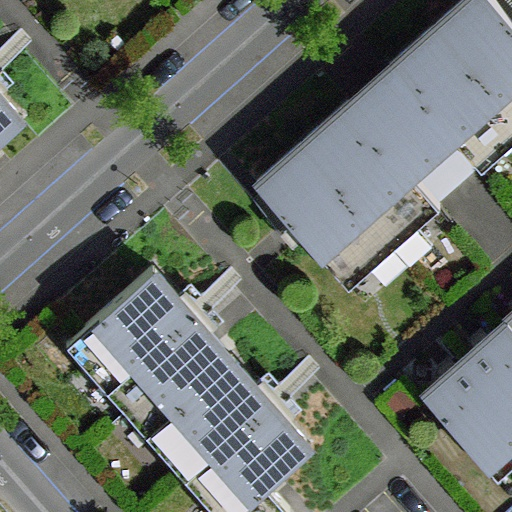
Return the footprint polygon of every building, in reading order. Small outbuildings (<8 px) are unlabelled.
[(511,15),(498,0),(466,0),(439,24),(511,106),(511,15)] [(511,106),(439,24),(393,65),(450,129),(485,168),(511,144),(511,106)] [(351,101),(409,166),(431,146),(450,129),(393,65),(374,82),(351,101)] [(0,90),(0,141),(26,119),(0,90)] [(306,140),(397,244),(442,204),(409,166),(351,101),(306,140)] [(306,140),(260,181),(351,285),(397,244),(306,140)] [(69,341),(129,409),(214,334),(156,265),(83,329),(69,341)] [(469,354),(511,403),(511,320),(509,317),(469,354)] [(129,409),(187,476),(274,400),(214,334),(129,409)] [(511,465),(511,403),(469,354),(428,389),(501,475),(511,465)] [(313,445),(274,400),(187,476),(219,511),(288,511),(293,508),(271,483),(313,445)]
